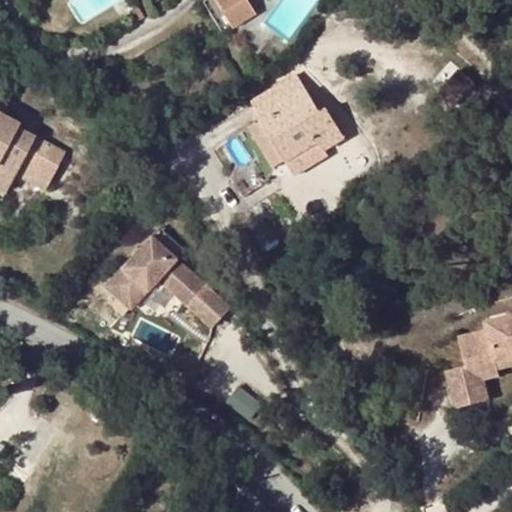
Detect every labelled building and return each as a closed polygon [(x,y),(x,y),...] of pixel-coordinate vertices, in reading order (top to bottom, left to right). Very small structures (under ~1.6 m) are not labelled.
[(204,0),(221,33),(232,26),(253,14),(245,0),(204,0)] [(475,84),(461,71),(441,92),(455,105),(464,95),(469,100),(477,93),(472,88),(475,84)] [(319,111),(297,75),(252,102),(261,119),(260,120),(284,162),(319,141),(324,150),(344,138),(326,108),(319,111)] [(64,153),(17,127),(19,123),(0,112),(0,166),(15,175),(15,173),(45,189),(64,153)] [(272,170),(284,162),(260,120),(248,127),(272,170)] [(243,196),(264,183),(253,164),(231,178),(243,196)] [(0,187),(6,191),(15,175),(0,166),(0,187)] [(229,308),(151,236),(105,285),(105,286),(130,308),(157,277),(173,291),(179,284),(192,296),(185,303),(211,327),(229,308)] [(192,296),(179,284),(173,291),(185,303),(192,296)] [(511,315),(486,321),(488,330),(458,337),(465,367),(447,372),(455,405),(488,397),(483,379),(511,371),(511,315)]
